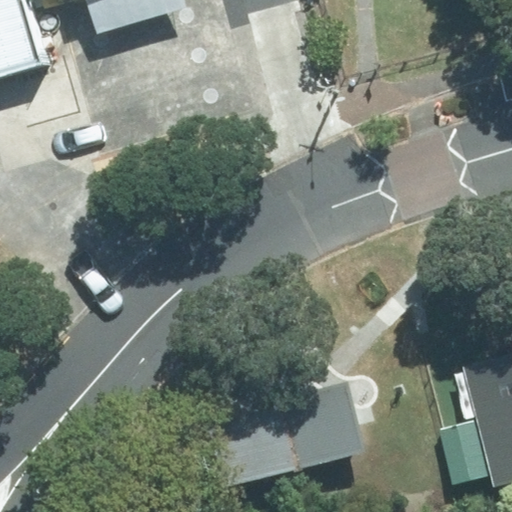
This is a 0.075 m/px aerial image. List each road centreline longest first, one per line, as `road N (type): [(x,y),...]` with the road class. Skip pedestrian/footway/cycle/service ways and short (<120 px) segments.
road 1 (residential): [(511,148),(429,168),(261,235),(192,280),(117,352)]
road 2 (residential): [(117,352),(32,511)]
road 3 (residential): [(0,454),(117,352)]
